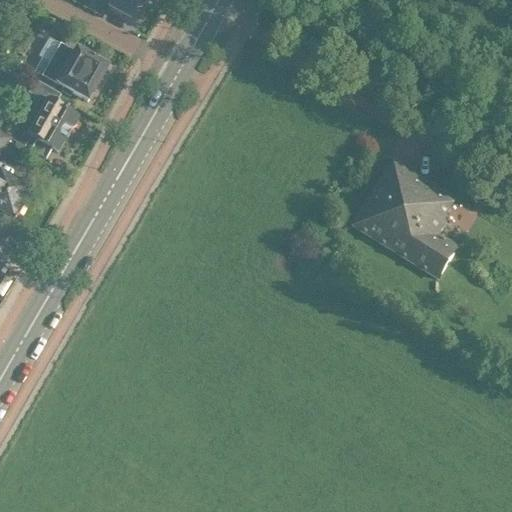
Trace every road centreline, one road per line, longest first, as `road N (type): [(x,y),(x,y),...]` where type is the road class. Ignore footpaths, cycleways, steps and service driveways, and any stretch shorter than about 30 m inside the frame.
road 1 (primary): [(0,376),(176,72)]
road 2 (residential): [(39,0),(176,72)]
